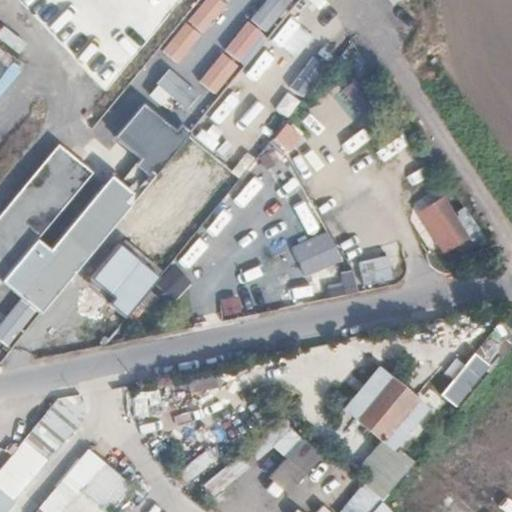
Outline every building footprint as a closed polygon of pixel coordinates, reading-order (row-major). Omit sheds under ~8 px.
[(200,0),(160,56),(170,63),(143,100),(189,134),(288,0),(200,0)] [(120,92),(160,47),(112,4),(90,28),(119,54),(101,74),(120,92)] [(116,99),(96,128),(111,138),(131,109),(116,99)] [(149,174),(183,137),(144,101),(110,138),(149,174)] [(284,122),(270,142),(287,154),(301,135),(284,122)] [(201,129),(195,134),(226,163),(240,149),(227,137),(219,146),(201,129)] [(172,155),(153,181),(169,192),(188,167),(172,155)] [(249,173),(229,196),(239,204),(258,181),(249,173)] [(402,196),(409,205),(429,191),(423,182),(402,196)] [(50,249),(64,260),(93,223),(79,212),(50,249)] [(472,245),(453,212),(434,215),(453,249),(472,245)] [(286,241),(318,225),(312,214),(281,230),(286,241)] [(328,231),(291,247),(304,276),(341,260),(328,231)] [(195,281),(215,259),(194,240),(174,261),(195,281)] [(161,275),(121,244),(94,279),(118,298),(113,305),(128,317),(161,275)] [(392,270),(404,267),(399,246),(388,248),(392,270)] [(359,283),(391,283),(392,257),(360,256),(359,283)] [(156,282),(166,289),(179,272),(169,265),(156,282)] [(344,293),(356,290),(351,269),(339,273),(344,293)] [(180,276),(164,291),(174,302),(191,287),(180,276)] [(236,295),(217,301),(223,318),(241,312),(236,295)] [(0,321),(0,341),(8,347),(34,308),(17,296),(0,321)] [(511,343),(496,328),(448,378),(466,395),(511,348),(511,343)] [(379,366),(343,408),(392,447),(426,407),(379,366)] [(57,399),(37,423),(0,468),(0,511),(4,511),(59,442),(109,389),(57,399)] [(146,399),(155,398),(155,392),(132,393),(133,413),(146,413),(146,399)] [(268,479),(288,494),(319,455),(299,440),(268,479)] [(34,511),(108,511),(128,489),(86,451),(34,511)] [(214,495),(248,468),(239,456),(204,483),(214,495)] [(340,511),(341,511),(395,511),(359,485),(340,511)]
